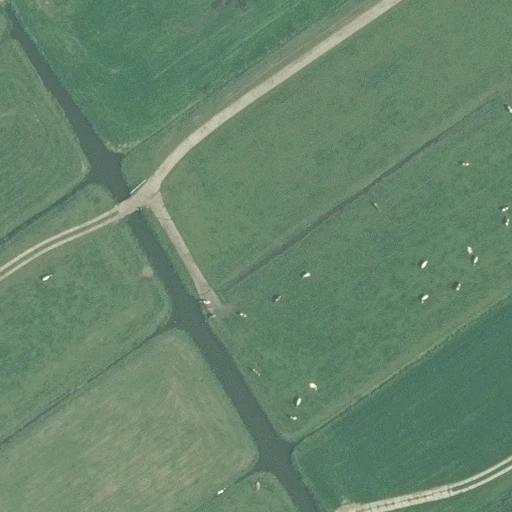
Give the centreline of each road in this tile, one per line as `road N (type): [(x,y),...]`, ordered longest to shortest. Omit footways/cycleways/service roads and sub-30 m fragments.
road 1 (track): [(146,189),(194,139),(394,0)]
road 2 (track): [(0,273),(137,202),(146,189),(216,311)]
road 3 (track): [(357,511),(473,484),(511,461)]
